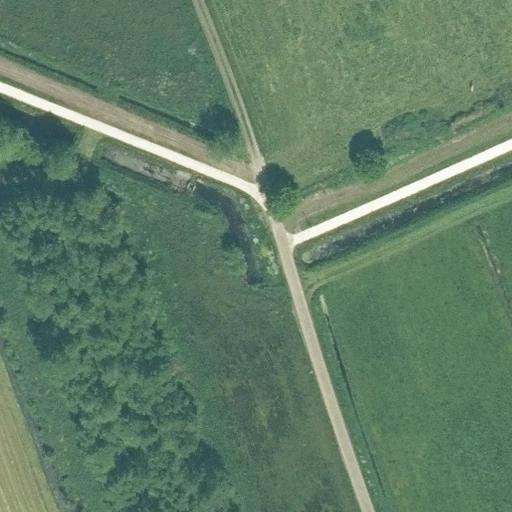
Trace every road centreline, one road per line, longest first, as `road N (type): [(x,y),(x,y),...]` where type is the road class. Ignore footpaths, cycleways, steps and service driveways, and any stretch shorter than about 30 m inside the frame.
road 1 (unclassified): [(367,511),(262,181)]
road 2 (track): [(260,177),(0,67)]
road 3 (track): [(275,221),(511,114)]
road 4 (track): [(262,181),(197,0)]
